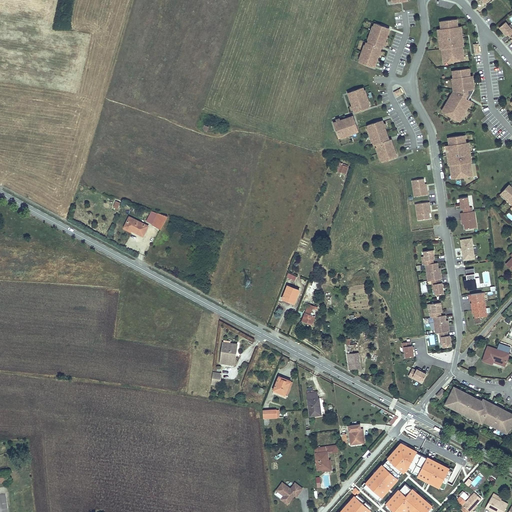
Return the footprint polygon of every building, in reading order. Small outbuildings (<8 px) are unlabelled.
[(461,42),(460,32),(461,32),(460,27),(458,27),(458,24),(456,25),(455,20),(442,22),(443,29),(440,29),(441,34),(442,34),(443,45),(442,45),(443,49),(444,60),(448,59),(448,62),(461,60),(460,57),(463,57),(462,47),(462,42),(461,42)] [(380,49),(381,47),(373,44),(374,43),(374,41),(383,44),(384,43),(385,39),(389,28),(380,25),(381,23),(375,21),(374,25),(375,25),(373,30),(372,30),(371,34),(372,35),(371,38),(370,38),(368,41),(367,40),(366,43),(367,44),(366,47),(365,47),(364,47),(363,52),(364,52),(362,58),(361,57),(360,60),(365,62),(366,61),(375,64),(379,52),(380,49)] [(511,28),(509,26),(506,22),(500,27),(507,36),(509,34),(511,38),(511,37),(511,28)] [(469,69),(455,71),(456,75),(454,76),(454,79),(455,84),(453,85),(453,86),(454,92),(453,94),(452,95),(454,96),(451,101),(449,100),(444,109),(447,111),(446,113),(456,119),(458,117),(461,119),(466,110),(465,109),(467,105),(469,106),(471,102),(468,100),(471,95),(470,91),(474,90),(473,82),(471,83),(471,76),(470,77),(469,69)] [(369,102),(367,97),(366,97),(364,92),(365,91),(364,88),(359,90),(360,92),(350,95),(354,106),(355,110),(356,111),(365,108),(366,110),(371,108),(370,105),(369,105),(368,102),(369,102)] [(339,122),(337,123),(340,132),(338,133),(340,138),(343,137),(343,136),(346,135),(346,136),(347,136),(351,134),(351,133),(356,131),(357,133),(360,131),(358,126),(356,127),(353,117),(342,121),(339,122)] [(375,124),(369,126),(370,129),(371,129),(373,132),(371,132),(374,139),(375,139),(376,142),(375,143),(376,146),(378,145),(379,148),(380,148),(384,159),(383,159),(384,163),(389,161),(388,159),(398,156),(393,142),(381,146),(380,144),(380,143),(390,139),(386,128),(385,125),(384,122),(375,125),(375,124)] [(468,158),(466,148),(467,148),(467,143),(465,143),(464,140),(462,141),(462,136),(448,138),(449,145),(447,146),(447,150),(448,150),(450,161),(449,161),(449,166),(451,176),(454,175),(455,178),(467,176),(467,173),(471,173),(469,163),(469,158),(468,158)] [(428,195),(427,187),(425,187),(425,185),(424,179),(415,181),(415,185),(413,186),(415,197),(428,195)] [(509,199),(511,195),(511,187),(510,186),(501,195),(505,199),(507,197),(509,199)] [(470,209),(469,198),(461,199),(462,210),(464,210),(464,214),(472,213),(472,209),(470,209)] [(430,211),(429,203),(416,205),(417,216),(420,216),(421,221),(430,219),(429,214),(429,212),(430,211)] [(464,214),(461,214),(463,223),(464,223),(465,226),(466,231),(475,229),(474,225),(476,224),(475,213),(472,213),(464,214)] [(151,226),(160,230),(166,218),(156,215),(151,226)] [(129,217),(124,227),(131,230),(142,236),(147,226),(129,217)] [(475,260),(472,240),(462,242),(464,262),(475,260)] [(434,260),(433,251),(424,252),(424,257),(425,261),(422,261),(423,266),(425,265),(428,265),(431,264),(430,260),(433,260),(434,260)] [(441,280),(440,271),(438,271),(438,269),(437,264),(433,264),(431,264),(428,265),(429,270),(426,270),(428,282),(432,281),(440,280),(441,280)] [(477,290),(474,270),(466,271),(467,281),(465,281),(466,288),(468,288),(469,291),(477,290)] [(443,294),(442,283),(440,283),(440,280),(432,281),(432,285),(434,285),(435,291),(436,295),(443,294)] [(287,286),(282,299),(287,301),(288,299),(294,301),(298,290),(287,286)] [(484,293),(471,295),(475,324),(481,323),(480,317),(487,316),(484,293)] [(442,312),(441,303),(432,304),(432,310),(433,313),(430,314),(431,318),(434,318),(436,317),(439,317),(438,313),(440,313),(442,312)] [(309,306),(304,321),(312,325),(315,317),(309,315),(312,307),(309,306)] [(449,332),(448,324),(446,324),(446,321),(445,316),(441,317),(439,317),(436,317),(437,322),(434,323),(436,334),(440,334),(448,332),(449,332)] [(448,332),(440,334),(440,338),(442,338),(443,344),(444,348),(451,347),(450,336),(448,336),(448,332)] [(225,341),(222,361),(224,362),(224,365),(232,367),(233,363),(235,363),(236,355),(238,355),(239,344),(225,341)] [(414,356),(412,345),(411,345),(410,341),(402,342),(403,346),(405,346),(406,357),(414,356)] [(346,346),(349,365),(351,365),(356,364),(355,354),(357,354),(356,345),(346,346)] [(484,362),(493,366),(494,364),(495,362),(506,366),(510,356),(489,348),(484,362)] [(413,368),(409,376),(422,383),(426,375),(413,368)] [(221,387),(223,375),(214,374),(212,386),(221,387)] [(280,377),(275,389),(287,393),(291,381),(280,377)] [(287,393),(275,389),(274,392),(288,397),(289,394),(287,393)] [(453,391),(447,404),(450,405),(449,407),(458,412),(459,411),(461,412),(460,413),(466,416),(467,415),(469,416),(468,417),(480,423),(480,422),(483,423),(483,422),(493,427),(493,426),(496,427),(495,428),(505,433),(506,431),(509,432),(511,425),(511,415),(504,411),(503,412),(501,411),(501,410),(492,405),(491,406),(486,403),(485,404),(483,403),(477,400),(476,401),(474,400),(475,399),(469,396),(469,397),(466,396),(467,395),(457,390),(456,392),(453,391)] [(441,400),(446,394),(443,392),(437,398),(441,400)] [(319,393),(310,394),(314,417),(324,415),(322,399),(320,399),(319,393)] [(278,417),(278,411),(278,409),(265,410),(265,417),(278,417)] [(394,414),(389,423),(393,425),(398,416),(394,414)] [(365,443),(363,430),(362,430),(361,424),(351,426),(353,445),(365,443)] [(364,484),(379,497),(409,466),(446,484),(455,467),(402,440),(364,484)] [(320,471),(330,470),(329,463),(331,462),(330,454),(335,453),(335,454),(340,454),(339,446),(317,450),(320,471)] [(475,470),(480,464),(476,462),(471,467),(475,470)] [(10,471),(0,471),(0,481),(11,480),(10,471)] [(406,480),(386,503),(396,511),(404,511),(409,507),(413,511),(428,511),(435,505),(406,480)] [(297,496),(299,494),(301,496),(306,490),(299,484),(294,490),(286,483),(280,490),(287,496),(284,499),(290,504),(297,496)] [(338,511),(366,511),(374,505),(357,490),(338,511)] [(477,505),(483,499),(476,493),(464,505),(471,511),(472,511),(475,510),(474,509),(477,505)] [(494,497),(488,508),(491,510),(492,509),(497,511),(498,511),(505,511),(510,504),(503,500),(502,501),(494,497)]
